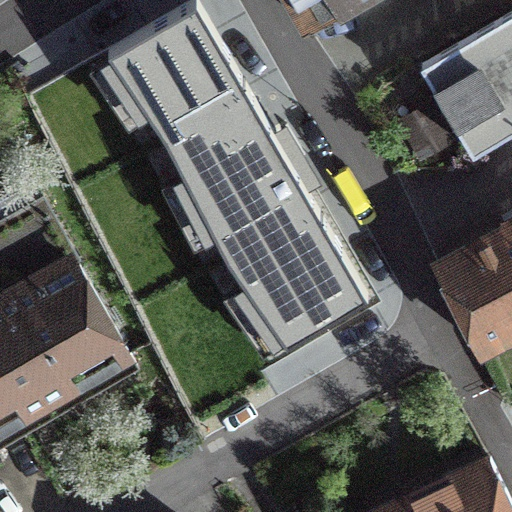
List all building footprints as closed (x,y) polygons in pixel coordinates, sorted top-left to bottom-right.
[(147,30),(179,85),(231,55),(199,0),(147,30)] [(291,0),(306,27),(354,0),(291,0)] [(511,11),(423,64),(473,150),(511,127),(511,11)] [(291,329),(262,274),(350,224),(299,136),(215,185),(204,164),(127,204),(214,370),(291,329)] [(511,221),(431,263),(476,350),(511,330),(511,221)] [(0,444),(136,367),(74,261),(0,303),(0,444)] [(502,511),(477,458),(364,511),(502,511)]
